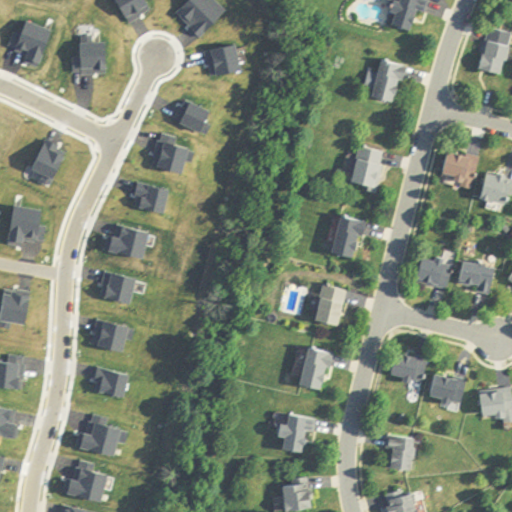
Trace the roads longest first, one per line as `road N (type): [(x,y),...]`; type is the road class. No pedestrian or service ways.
road 1 (residential): [(349,511),(346,437),(463,0)]
road 2 (residential): [(34,466),(57,386),(75,228),(115,142)]
road 3 (residential): [(115,142),(0,86)]
road 4 (residential): [(377,309),(495,339)]
